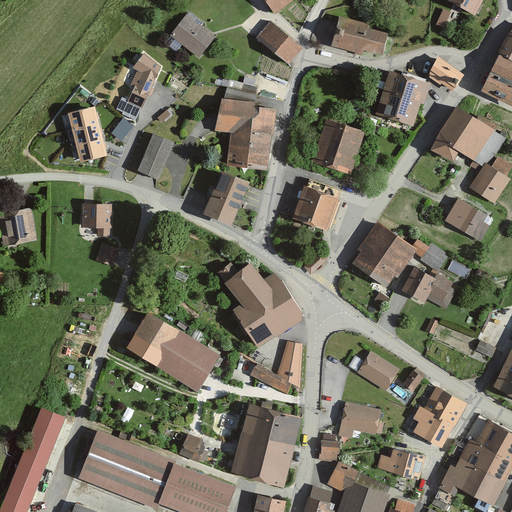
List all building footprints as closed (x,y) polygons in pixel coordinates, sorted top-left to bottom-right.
[(264,0),(274,12),(290,0),(264,0)] [(481,0),(452,0),(474,13),(481,0)] [(445,25),(449,10),(442,7),(437,22),(445,25)] [(185,13),(169,34),(197,56),(214,36),(185,13)] [(370,26),(339,18),(337,26),(329,24),(326,36),(334,38),(331,49),(362,56),(362,53),(382,58),(388,35),(368,31),(370,26)] [(302,46),(269,19),(255,36),(288,62),(302,46)] [(511,30),(510,30),(499,51),(511,57),(511,30)] [(144,50),(132,64),(138,70),(124,104),(141,112),(161,64),(144,50)] [(511,57),(499,51),(480,90),(511,104),(511,57)] [(435,60),(427,74),(449,88),(457,74),(435,60)] [(436,82),(389,69),(380,105),(395,110),(393,116),(414,121),(419,104),(430,107),(436,82)] [(245,81),(227,79),(225,96),(254,99),(256,78),(245,77),(245,81)] [(277,104),(219,96),(215,129),(229,131),(225,165),(268,170),(277,104)] [(95,109),(68,115),(81,165),(107,159),(95,109)] [(505,138),(455,110),(433,148),(453,159),(458,151),(484,166),(486,162),(489,164),(505,138)] [(112,132),(123,140),(135,123),(124,115),(112,132)] [(364,130),(326,118),(312,161),(350,173),(364,130)] [(172,142),(151,133),(135,169),(156,178),(172,142)] [(489,164),(486,162),(484,166),(470,186),(495,202),(510,178),(489,164)] [(247,181),(221,170),(202,213),(228,225),(247,181)] [(338,196),(303,183),(291,216),(327,229),(338,196)] [(489,214),(468,202),(455,224),(476,236),(489,214)] [(111,206),(82,205),(81,229),(98,230),(97,237),(110,238),(111,206)] [(31,207),(0,212),(0,241),(1,245),(36,238),(31,207)] [(416,248),(377,223),(353,260),(391,286),(416,248)] [(119,250),(102,244),(96,261),(114,267),(119,250)] [(449,268),(468,276),(472,267),(453,259),(449,268)] [(451,282),(413,263),(400,289),(424,301),(426,297),(429,292),(442,298),(449,285),(451,282)] [(248,264),(222,282),(237,304),(232,308),(258,347),(303,316),(281,283),(267,293),(248,264)] [(456,289),(449,285),(442,298),(429,292),(426,297),(447,308),(456,289)] [(219,353),(146,311),(125,346),(198,389),(219,353)] [(435,338),(472,349),(476,336),(439,324),(435,338)] [(262,353),(250,371),(300,392),(302,342),(288,339),(280,361),(262,353)] [(492,355),(496,345),(481,339),(476,348),(492,355)] [(511,344),(492,387),(511,396),(511,344)] [(370,349),(357,370),(385,388),(398,368),(370,349)] [(416,365),(402,382),(412,390),(426,372),(416,365)] [(466,404),(437,387),(426,407),(420,406),(413,417),(420,420),(415,430),(442,445),(466,404)] [(382,408),(344,401),(338,433),(352,436),(353,429),(377,433),(382,408)] [(299,415),(248,402),(231,470),(282,483),(299,415)] [(25,511),(64,415),(40,406),(0,507),(0,511),(25,511)] [(511,468),(511,430),(488,418),(477,440),(469,436),(455,463),(450,460),(435,490),(453,500),(459,487),(495,504),(511,468)] [(172,457),(97,428),(79,476),(155,504),(157,499),(171,461),(172,457)] [(178,452),(204,462),(209,448),(201,445),(203,437),(186,431),(178,452)] [(340,447),(321,445),(320,457),(336,461),(338,459),(340,447)] [(391,454),(381,452),(377,467),(419,478),(424,456),(392,448),(391,454)] [(223,511),(234,484),(171,461),(157,499),(191,511),(223,511)] [(360,469),(336,461),(328,482),(346,488),(337,511),(382,511),(390,492),(356,480),(360,469)] [(332,511),(334,509),(326,506),(331,489),(311,483),(302,511),(332,511)] [(283,511),(286,501),(257,495),(253,511),(283,511)] [(433,503),(444,507),(446,500),(435,496),(433,503)] [(474,498),(472,507),(482,509),(484,500),(474,498)] [(99,511),(74,503),(70,511),(99,511)]
